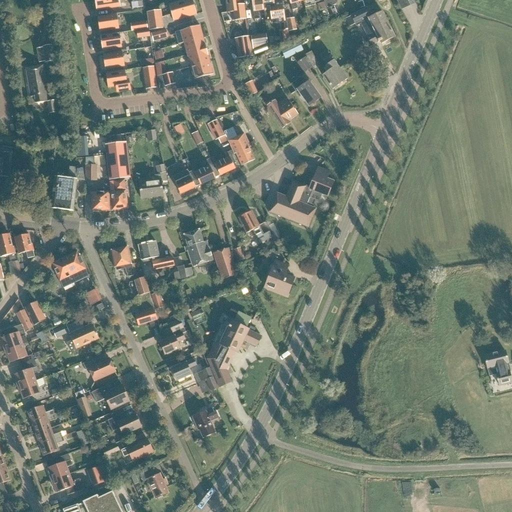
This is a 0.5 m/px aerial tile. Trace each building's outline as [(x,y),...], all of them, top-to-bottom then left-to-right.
[(94,0),(96,11),(99,10),(120,7),(119,0),(94,0)] [(173,21),(197,15),(192,0),(186,0),(168,5),(173,21)] [(239,0),(224,0),(227,13),(233,12),(234,21),(246,19),(243,3),(240,4),(239,0)] [(258,11),(264,11),(262,0),(251,0),(254,20),(259,19),(258,11)] [(273,0),(262,0),(264,11),(270,10),(272,23),(285,21),(282,1),(274,3),(273,0)] [(295,3),(303,1),(302,0),(288,0),(290,5),(292,11),(297,9),(295,3)] [(323,0),(326,8),(336,5),(334,0),(323,0)] [(405,0),(396,0),(400,10),(409,6),(405,0)] [(351,16),(356,26),(361,24),(367,36),(366,36),(371,46),(379,42),(381,44),(394,37),(382,12),(377,14),(373,5),(351,16)] [(334,7),(326,10),(329,17),(336,14),(334,7)] [(160,11),(147,13),(150,31),(163,29),(160,11)] [(116,15),(98,18),(98,17),(97,17),(99,32),(100,32),(100,31),(118,29),(116,15)] [(296,30),(294,18),(286,19),(289,32),(296,30)] [(148,29),(146,21),(130,24),(132,31),(148,29)] [(184,43),(203,38),(200,26),(175,33),(178,45),(184,43)] [(136,31),(138,39),(150,37),(149,29),(136,31)] [(168,38),(165,30),(150,34),(153,42),(168,38)] [(50,33),(40,34),(42,47),(45,63),(55,61),(52,45),(50,33)] [(119,34),(101,37),(101,36),(100,36),(102,51),(103,51),(103,50),(121,47),(119,34)] [(266,35),(251,37),(252,49),(267,43),(266,35)] [(247,36),(234,38),(237,58),(251,56),(247,36)] [(187,55),(206,50),(203,38),(184,43),(187,55)] [(191,67),(210,62),(206,50),(187,55),(191,67)] [(318,65),(312,52),(306,55),(312,68),(318,65)] [(121,53),(103,55),(105,70),(105,69),(123,66),(121,53)] [(328,54),(321,59),(326,65),(332,60),(328,54)] [(304,73),(311,68),(304,58),(298,63),(304,73)] [(323,76),(332,90),(347,79),(334,61),(324,68),(327,73),(323,76)] [(157,76),(167,73),(164,62),(155,64),(157,76)] [(210,62),(191,67),(194,80),(213,75),(210,62)] [(49,102),(46,82),(43,65),(26,68),(31,98),(35,97),(36,104),(49,102)] [(143,69),(146,89),(156,88),(153,67),(143,69)] [(124,72),(106,74),(105,74),(107,88),(108,88),(116,86),(117,92),(130,90),(128,73),(124,74),(124,72)] [(173,73),(162,76),(165,87),(173,84),(171,78),(174,77),(173,73)] [(299,79),(291,85),(296,92),(298,91),(309,106),(310,106),(312,106),(314,106),(315,105),(316,104),(316,101),(320,98),(309,83),(311,81),(306,74),(299,79)] [(251,82),(245,85),(250,96),(256,93),(251,82)] [(263,108),(257,97),(251,101),(257,111),(263,108)] [(297,115),(289,103),(288,104),(284,100),(277,105),(275,101),(267,106),(282,128),(290,123),(288,121),(297,115)] [(224,136),(217,120),(208,125),(215,141),(224,136)] [(181,125),(174,128),(177,134),(184,131),(181,125)] [(156,141),(155,131),(147,132),(148,142),(156,141)] [(203,143),(198,131),(191,134),(197,146),(203,143)] [(244,134),(229,141),(234,154),(236,154),(242,166),(254,160),(249,148),(250,147),(244,134)] [(86,158),(85,138),(77,138),(77,158),(86,158)] [(113,210),(127,209),(124,180),(123,181),(123,179),(129,178),(125,142),(105,144),(109,180),(115,179),(115,181),(110,182),(111,193),(109,193),(109,199),(112,199),(113,210)] [(0,151),(0,161),(1,161),(0,174),(0,176),(10,178),(12,152),(0,151)] [(214,164),(220,176),(235,169),(235,168),(240,166),(234,155),(232,151),(227,153),(229,157),(214,164)] [(86,165),(86,181),(96,181),(96,165),(94,165),(94,157),(86,158),(86,165)] [(157,174),(165,172),(161,158),(153,160),(157,174)] [(220,176),(214,164),(211,158),(206,161),(209,167),(194,173),(200,185),(215,178),(220,176)] [(83,181),(84,177),(83,168),(70,166),(68,178),(55,177),(51,209),(73,212),(75,199),(76,200),(78,199),(78,194),(77,192),(76,192),(77,180),(83,181)] [(318,167),(315,175),(310,188),(293,181),(286,197),(277,194),(276,196),(275,198),(273,204),(270,212),(308,228),(316,210),(312,208),(318,193),(328,197),(334,182),(327,180),(330,172),(318,167)] [(200,185),(194,173),(193,171),(189,173),(188,170),(172,177),(180,195),(196,187),(195,187),(200,185)] [(139,182),(141,199),(163,197),(161,180),(160,180),(160,176),(154,177),(155,180),(139,182)] [(109,199),(109,193),(103,193),(103,189),(97,189),(97,193),(91,193),(92,211),(93,211),(93,212),(99,212),(99,211),(109,210),(109,211),(113,211),(113,210),(112,199),(109,199)] [(251,212),(239,218),(246,234),(253,230),(260,244),(272,238),(269,232),(263,235),(259,227),(260,227),(257,222),(256,221),(251,212)] [(276,240),(280,238),(273,225),(269,227),(276,240)] [(203,242),(199,230),(184,235),(188,246),(185,247),(186,252),(188,252),(193,267),(213,261),(207,241),(203,242)] [(9,234),(0,236),(0,253),(1,257),(9,255),(10,261),(16,259),(14,254),(15,254),(13,247),(12,247),(9,234)] [(15,237),(19,253),(26,251),(28,258),(34,257),(33,251),(32,244),(31,245),(28,234),(15,237)] [(160,260),(155,241),(138,245),(142,261),(143,261),(143,263),(150,261),(149,259),(152,259),(155,270),(174,266),(172,257),(160,260)] [(128,247),(126,248),(111,251),(114,268),(115,268),(116,271),(126,269),(127,273),(128,278),(136,276),(133,265),(132,266),(128,247)] [(244,260),(240,248),(233,251),(237,262),(244,260)] [(236,275),(228,249),(217,253),(219,259),(216,259),(223,279),(236,275)] [(77,252),(51,264),(60,281),(63,288),(88,276),(85,270),(86,269),(77,252)] [(15,274),(21,273),(20,269),(19,264),(18,261),(12,263),(15,274)] [(292,284),(294,279),(285,275),(288,266),(275,261),(265,288),(287,297),(288,295),(292,284)] [(193,268),(178,269),(179,274),(175,274),(175,280),(193,279),(193,268)] [(143,313),(136,315),(139,326),(157,320),(144,278),(134,281),(139,296),(137,296),(143,313)] [(96,290),(85,295),(91,306),(101,301),(96,290)] [(158,293),(151,295),(156,309),(163,307),(158,293)] [(45,320),(37,302),(25,308),(34,326),(45,320)] [(24,323),(28,332),(34,330),(25,312),(18,315),(22,324),(24,323)] [(160,343),(165,355),(180,348),(177,343),(191,337),(189,331),(185,332),(180,320),(169,325),(174,336),(160,343)] [(216,343),(208,359),(211,361),(209,363),(220,387),(231,382),(226,371),(235,352),(237,353),(243,340),(257,346),(261,337),(248,330),(249,329),(232,321),(221,345),(216,343)] [(6,351),(23,345),(20,338),(26,336),(22,325),(8,330),(10,336),(1,339),(6,351)] [(70,334),(73,341),(67,343),(71,352),(72,353),(74,353),(78,351),(77,349),(98,339),(92,325),(70,334)] [(69,333),(66,326),(57,330),(60,337),(69,333)] [(21,366),(35,361),(33,355),(27,357),(23,345),(6,351),(10,363),(19,360),(21,366)] [(485,356),(490,376),(497,374),(500,386),(506,384),(511,382),(511,381),(509,371),(511,371),(509,365),(506,351),(485,356)] [(171,369),(177,381),(191,375),(189,369),(200,364),(197,358),(186,363),(171,369)] [(109,359),(97,364),(95,359),(83,364),(85,370),(89,369),(94,381),(115,372),(109,359)] [(19,387),(36,381),(33,374),(39,372),(35,361),(21,366),(23,372),(14,375),(19,387)] [(209,368),(203,371),(206,379),(213,376),(210,370),(209,368)] [(213,377),(207,380),(211,391),(218,388),(213,377)] [(36,381),(19,387),(23,400),(32,396),(34,402),(50,397),(46,386),(38,388),(36,381)] [(61,386),(52,390),(53,395),(62,391),(61,386)] [(106,399),(111,409),(129,401),(122,386),(109,392),(106,386),(91,393),(96,403),(106,399)] [(85,398),(77,401),(80,408),(88,405),(85,398)] [(32,423),(55,415),(53,410),(45,413),(43,406),(28,411),(32,423)] [(206,412),(193,418),(196,425),(197,425),(203,438),(215,433),(210,421),(218,418),(215,411),(214,412),(212,407),(205,410),(206,412)] [(36,434),(51,429),(48,422),(56,419),(55,415),(32,423),(36,434)] [(135,415),(124,420),(121,415),(107,421),(113,432),(120,428),(123,435),(141,427),(135,415)] [(40,445),(63,437),(61,432),(53,435),(51,429),(36,434),(40,445)] [(84,430),(77,433),(80,439),(86,437),(84,430)] [(63,437),(40,445),(44,457),(59,451),(56,444),(64,442),(63,437)] [(130,455),(133,462),(153,453),(147,439),(121,451),(124,457),(130,455)] [(119,451),(116,444),(103,451),(106,458),(119,451)] [(52,481),(69,475),(67,468),(72,466),(68,454),(55,459),(57,465),(48,468),(52,481)] [(99,467),(89,470),(95,486),(104,482),(99,467)] [(7,469),(0,471),(0,484),(11,481),(7,469)] [(165,480),(163,481),(160,475),(155,477),(151,470),(140,475),(144,482),(147,481),(155,499),(168,493),(165,486),(168,485),(165,480)] [(69,475),(52,481),(57,493),(65,490),(67,496),(83,490),(79,479),(72,482),(69,475)] [(78,505),(63,510),(63,511),(122,511),(112,492),(99,498),(97,495),(83,502),(84,504),(78,506),(78,505)]
